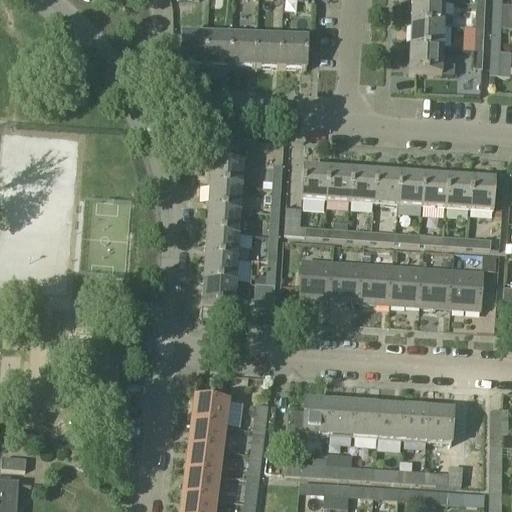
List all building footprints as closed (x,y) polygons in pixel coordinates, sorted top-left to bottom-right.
[(492,0),(492,8),(501,9),(501,0),(492,0)] [(443,6),(412,5),(411,29),(442,31),(452,31),(452,20),(443,20),(443,6)] [(474,32),(483,32),(484,7),(475,7),(474,32)] [(501,9),(492,8),(491,32),(500,33),(501,9)] [(410,54),(442,55),(442,31),(411,29),(410,54)] [(474,32),(473,57),(482,57),(483,32),(474,32)] [(500,33),(491,32),(490,56),(499,57),(500,33)] [(180,68),(205,69),(206,39),(181,37),(180,68)] [(206,39),(205,69),(230,70),(231,40),(206,39)] [(255,71),(256,41),(231,40),(230,70),(255,71)] [(255,71),(279,72),(281,42),(256,41),(255,71)] [(281,42),(279,72),(305,73),(306,43),(281,42)] [(441,79),(442,55),(410,54),(409,78),(441,79)] [(511,57),(499,57),(490,56),(489,80),(498,80),(510,81),(511,57)] [(482,57),(473,57),(472,73),(481,74),(482,57)] [(209,190),(241,192),(243,167),(210,165),(209,190)] [(272,169),(270,194),(280,194),(281,170),(272,169)] [(300,203),(324,204),(326,173),(302,171),(300,203)] [(326,173),(324,204),(348,206),(351,175),(326,173)] [(351,175),(348,206),(372,208),(374,176),(351,175)] [(372,208),(396,209),(398,178),(374,176),(372,208)] [(398,178),(396,209),(420,211),(422,179),(398,178)] [(422,179),(420,211),(444,213),(446,181),(422,179)] [(446,181),(444,213),(468,214),(470,183),(446,181)] [(470,183),(468,214),(493,216),(495,184),(470,183)] [(207,214),(240,216),(241,192),(209,190),(207,214)] [(269,207),(269,210),(279,210),(280,194),(270,194),(270,200),(269,207)] [(322,233),(299,232),(300,214),(286,213),(284,239),(303,240),(303,241),(321,242),(322,233)] [(206,237),(238,239),(240,216),(207,214),(206,237)] [(278,218),(269,217),(267,241),(277,242),(278,218)] [(346,235),(322,233),(321,242),(346,244),(346,235)] [(346,235),(346,244),(370,246),(370,237),(346,235)] [(204,261),(246,264),(247,253),(251,254),(251,240),(238,239),(206,237),(204,261)] [(393,247),(394,238),(370,237),(370,246),(393,247)] [(418,240),(394,238),(393,247),(417,249),(418,240)] [(418,240),(417,249),(441,251),(442,241),(418,240)] [(277,242),(267,241),(266,265),(275,266),(277,242)] [(442,241),(441,251),(465,252),(466,243),(442,241)] [(466,243),(465,252),(489,254),(490,245),(466,243)] [(203,285),(235,287),(237,263),(246,264),(204,261),(203,285)] [(495,273),(495,263),(481,262),(481,272),(495,273)] [(264,289),(274,290),(275,266),(266,265),(265,282),(254,282),(254,289),(264,290),(264,289)] [(299,303),(329,305),(331,268),(301,266),(299,303)] [(359,307),(361,270),(331,268),(329,305),(359,307)] [(389,309),(391,272),(361,270),(359,307),(389,309)] [(389,309),(419,311),(421,274),(391,272),(389,309)] [(421,274),(419,311),(449,313),(451,276),(421,274)] [(482,278),(451,276),(449,313),(479,315),(482,278)] [(234,312),(235,287),(203,285),(201,323),(225,324),(225,311),(234,312)] [(272,315),(274,290),(264,289),(264,290),(254,289),(252,313),(272,315)] [(511,317),(511,309),(510,307),(502,306),(501,317),(511,317)] [(450,400),(449,411),(468,411),(468,401),(450,400)] [(191,426),(224,430),(227,405),(194,401),(191,426)] [(302,438),(327,440),(329,406),(304,405),(303,416),(287,415),(285,441),(302,442),(302,438)] [(329,406),(327,440),(352,442),(354,408),(329,406)] [(354,408),(352,442),(376,443),(378,410),(354,408)] [(254,409),(253,422),(252,434),(264,435),(267,411),(254,409)] [(378,410),(376,443),(400,445),(403,411),(378,410)] [(403,411),(400,445),(425,446),(427,413),(403,411)] [(427,413),(425,446),(450,448),(452,415),(427,413)] [(507,416),(488,416),(488,453),(501,453),(501,440),(507,440),(507,416)] [(188,451),(222,455),(224,430),(191,426),(188,451)] [(252,434),(248,458),(261,459),(264,435),(252,434)] [(188,451),(186,475),(219,479),(222,455),(188,451)] [(501,453),(488,453),(488,477),(500,477),(501,453)] [(261,459),(248,458),(245,482),(258,484),(261,459)] [(81,460),(75,470),(84,475),(90,465),(81,460)] [(25,464),(2,462),(1,474),(24,476),(25,464)] [(297,481),(324,483),(325,471),(324,471),(325,464),(312,463),(311,470),(283,468),(282,480),(297,481)] [(325,471),(324,483),(349,485),(350,472),(325,471)] [(423,477),(422,489),(460,491),(461,472),(448,471),(447,479),(423,477)] [(373,486),(374,474),(350,472),(349,485),(373,486)] [(373,486),(397,488),(398,476),(374,474),(373,486)] [(183,499),(216,503),(219,479),(186,475),(183,499)] [(398,476),(397,488),(422,489),(423,477),(398,476)] [(500,477),(488,477),(488,501),(500,501),(500,477)] [(0,511),(12,511),(14,490),(9,482),(0,481),(0,511)] [(258,484),(245,482),(242,506),(255,508),(258,484)] [(322,511),(323,502),(324,489),(277,486),(276,505),(297,507),(297,511),(301,511),(322,511)] [(348,491),(324,489),(323,502),(336,502),(335,511),(347,511),(348,503),(348,491)] [(348,491),(348,503),(372,505),(373,492),(348,491)] [(373,492),(372,505),(396,507),(397,494),(373,492)] [(397,494),(396,507),(421,508),(422,496),(397,494)] [(422,496),(421,508),(446,510),(447,497),(422,496)] [(447,509),(483,511),(483,499),(448,497),(447,509)] [(183,499),(181,511),(214,511),(216,503),(183,499)] [(500,511),(500,501),(488,501),(487,511),(500,511)]
